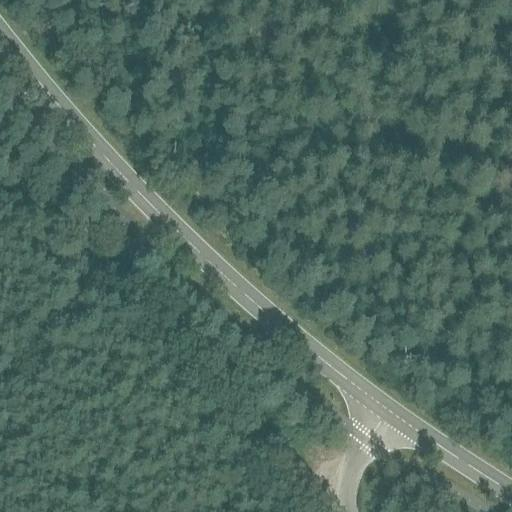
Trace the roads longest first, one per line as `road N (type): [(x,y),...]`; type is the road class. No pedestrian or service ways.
road 1 (tertiary): [(389,412),(195,251),(0,35)]
road 2 (tertiary): [(511,494),(389,412)]
